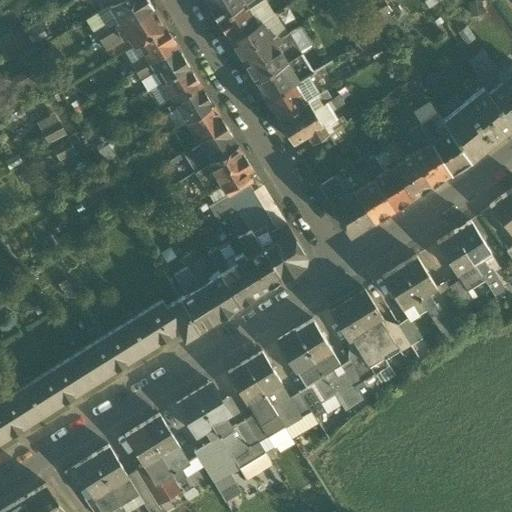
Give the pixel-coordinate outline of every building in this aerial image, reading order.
[(107,28),(110,33),(121,26),(152,6),(148,0),(118,0),(113,3),(109,5),(119,22),(116,23),(115,23),(114,23),(107,28)] [(206,0),(205,1),(218,21),(244,4),(241,0),(206,0)] [(254,4),(251,0),(244,4),(248,9),(255,5),(254,4)] [(261,21),(274,13),(265,0),(260,0),(254,4),(255,5),(248,9),(256,24),(261,21)] [(481,0),(477,0),(468,1),(470,16),(484,14),(481,0)] [(218,21),(230,40),(257,24),(256,24),(248,9),(244,4),(218,21)] [(104,24),(107,28),(114,23),(115,23),(116,23),(119,22),(109,5),(85,20),(92,32),(104,24)] [(128,37),(133,46),(138,43),(164,26),(152,6),(121,26),(128,37)] [(274,13),(261,21),(271,37),(274,35),(274,34),(282,29),(284,28),(275,12),(274,13)] [(242,60),(273,41),(271,37),(261,21),(256,24),(257,24),(230,40),(242,60)] [(359,30),(365,39),(377,32),(371,22),(359,30)] [(39,23),(27,31),(35,43),(47,36),(39,23)] [(301,24),(289,32),(301,51),(313,44),(301,24)] [(121,26),(110,33),(99,39),(106,51),(128,37),(121,26)] [(138,43),(145,54),(150,62),(176,46),(164,26),(138,43)] [(475,39),(466,26),(457,33),(466,46),(475,39)] [(274,35),(271,37),(273,41),(285,34),(282,29),(274,34),(274,35)] [(285,34),(273,41),(286,61),(301,51),(289,32),(285,34)] [(254,80),(286,61),(273,41),(242,60),(254,80)] [(138,43),(133,46),(123,51),(131,63),(145,54),(138,43)] [(162,82),(189,66),(176,46),(150,62),(162,82)] [(60,49),(41,60),(48,71),(66,60),(60,49)] [(301,51),(286,61),(298,80),(308,74),(313,71),(312,71),(301,51)] [(136,71),(150,62),(145,54),(131,63),(136,71)] [(293,83),(298,80),(286,61),(254,80),(266,100),(293,83)] [(149,90),(162,82),(150,62),(136,71),(135,71),(140,79),(147,91),(149,90)] [(511,62),(493,77),(499,85),(511,74),(511,62)] [(162,82),(171,97),(174,102),(201,85),(189,66),(162,82)] [(307,101),(317,95),(320,93),(308,74),(298,80),(293,83),(305,102),(307,101)] [(511,74),(499,85),(488,93),(511,123),(511,74)] [(162,82),(149,90),(159,104),(163,101),(171,97),(162,82)] [(266,100),(278,119),(305,103),(305,102),(293,83),(266,100)] [(177,107),(186,122),(213,105),(201,85),(174,102),(177,107)] [(470,160),(511,125),(511,123),(488,93),(483,87),(442,120),(448,129),(470,160)] [(317,95),(307,101),(323,127),(338,118),(327,101),(322,104),(317,95)] [(167,107),(174,102),(171,97),(163,101),(167,107)] [(307,101),(305,102),(305,103),(278,119),(292,142),(306,132),(312,142),(326,133),(327,133),(326,132),(323,127),(307,101)] [(170,112),(177,107),(174,102),(167,107),(170,112)] [(213,105),(186,122),(198,142),(225,125),(213,105)] [(177,107),(170,112),(166,114),(175,128),(186,122),(177,107)] [(57,111),(38,121),(49,142),(68,132),(57,111)] [(448,129),(442,120),(436,111),(429,116),(430,117),(436,126),(437,132),(439,135),(448,129)] [(449,173),(470,160),(448,129),(439,135),(437,132),(436,126),(430,117),(419,124),(449,173)] [(339,124),(326,132),(327,133),(326,133),(333,144),(347,135),(339,124)] [(430,185),(449,173),(419,124),(408,131),(414,140),(419,143),(421,146),(411,153),(430,185)] [(208,162),(208,163),(237,145),(225,125),(198,142),(210,160),(208,162)] [(60,159),(77,151),(69,134),(52,142),(60,159)] [(391,157),(393,158),(396,162),(403,158),(392,140),(381,147),(388,159),(391,157)] [(182,151),(194,171),(208,163),(208,162),(210,160),(198,142),(182,151)] [(108,143),(97,150),(104,162),(116,155),(108,143)] [(251,167),(237,145),(208,163),(221,184),(227,194),(229,193),(242,185),(236,176),(251,167)] [(411,197),(430,185),(411,153),(403,158),(396,162),(393,158),(389,161),(411,197)] [(364,162),(373,177),(383,170),(374,155),(364,162)] [(391,209),(411,197),(389,161),(385,163),(388,167),(383,170),(373,177),(372,177),(391,209)] [(221,184),(208,163),(194,171),(207,192),(221,184)] [(342,171),(333,176),(344,194),(349,191),(347,187),(351,185),(342,171)] [(319,185),(330,203),(344,194),(333,176),(319,185)] [(373,221),(391,209),(372,177),(357,186),(355,182),(351,185),(373,221)] [(249,227),(254,234),(268,226),(266,223),(270,221),(252,191),(246,182),(242,185),(229,193),(239,210),(249,227)] [(221,184),(207,192),(213,202),(227,194),(221,184)] [(262,185),(252,191),(270,221),(266,223),(268,226),(271,230),(280,225),(285,222),(262,185)] [(349,191),(344,194),(330,203),(344,227),(358,230),(373,221),(351,185),(347,187),(349,191)] [(227,194),(213,202),(208,206),(218,223),(239,210),(229,193),(227,194)] [(489,205),(511,235),(511,234),(511,202),(505,193),(489,205)] [(453,231),(472,263),(481,257),(489,252),(470,220),(453,231)] [(261,246),(280,278),(300,266),(303,252),(285,222),(280,225),(282,229),(277,231),(280,235),(261,246)] [(268,226),(254,234),(261,246),(280,235),(277,231),(282,229),(280,225),(271,230),(268,226)] [(236,236),(248,255),(261,246),(254,234),(249,227),(236,236)] [(436,242),(455,273),(472,263),(453,231),(436,242)] [(234,257),(238,254),(228,239),(217,246),(226,262),(225,263),(227,267),(236,262),(234,257)] [(220,272),(227,267),(225,263),(226,262),(217,246),(207,252),(220,272)] [(241,252),(238,254),(260,291),(280,278),(261,246),(248,255),(244,257),(241,252)] [(492,271),(493,270),(499,267),(489,252),(481,257),(489,269),(492,271)] [(187,253),(181,257),(218,317),(239,304),(220,272),(207,280),(205,276),(209,274),(199,258),(193,262),(187,253)] [(227,267),(220,272),(239,304),(260,291),(238,254),(234,257),(236,262),(227,267)] [(399,265),(418,296),(427,291),(435,286),(416,254),(399,265)] [(198,330),(218,317),(181,257),(174,261),(180,270),(174,274),(184,290),(188,287),(191,291),(179,298),(198,330)] [(489,269),(481,257),(472,263),(480,275),(489,269)] [(480,275),(472,263),(455,273),(459,279),(466,291),(467,290),(483,280),(480,275)] [(401,307),(410,301),(418,296),(399,265),(381,276),(401,307)] [(484,280),(493,295),(494,295),(494,294),(503,288),(503,289),(504,288),(493,270),(492,271),(489,269),(480,275),(483,280),(484,280)] [(449,285),(461,306),(473,299),(467,290),(466,291),(459,279),(449,285)] [(346,298),(365,329),(381,320),(383,319),(363,287),(346,298)] [(439,311),(427,291),(418,296),(426,309),(430,317),(439,311)] [(426,309),(418,296),(410,301),(418,314),(426,309)] [(161,300),(128,321),(145,348),(177,328),(183,338),(197,330),(198,330),(179,298),(178,298),(165,307),(161,300)] [(348,340),(352,338),(365,329),(346,298),(329,308),(348,340)] [(408,317),(409,319),(418,314),(410,301),(401,307),(408,317)] [(430,317),(445,340),(453,333),(440,312),(439,311),(430,317)] [(408,317),(397,324),(410,345),(420,338),(409,319),(408,317)] [(295,329),(314,361),(332,351),(312,319),(295,329)] [(388,330),(381,320),(365,329),(373,341),(387,332),(388,332),(388,330)] [(128,321),(76,354),(93,381),(145,348),(128,321)] [(399,352),(410,345),(397,324),(388,330),(388,332),(387,332),(394,344),(399,352)] [(278,340),(297,372),(314,361),(295,329),(278,340)] [(373,341),(365,329),(352,338),(361,352),(366,361),(368,364),(381,355),(380,353),(373,341)] [(373,341),(380,353),(394,344),(387,332),(373,341)] [(349,360),(361,352),(352,338),(348,340),(347,356),(349,360)] [(244,361),(263,393),(279,383),(281,382),(261,350),(244,361)] [(314,361),(322,373),(331,368),(339,362),(332,351),(314,361)] [(361,352),(349,360),(350,360),(357,356),(362,364),(366,361),(361,352)] [(76,354),(24,387),(41,414),(93,381),(76,354)] [(387,365),(381,355),(368,364),(374,373),(374,372),(387,365)] [(357,356),(350,360),(362,380),(374,373),(368,364),(366,361),(362,364),(357,356)] [(362,381),(362,380),(350,360),(349,360),(339,366),(341,369),(352,386),(353,385),(354,386),(362,381)] [(248,402),(250,401),(263,393),(244,361),(227,372),(246,404),(248,402)] [(322,373),(314,361),(297,372),(305,384),(308,382),(312,379),(322,373)] [(375,381),(377,386),(394,375),(387,365),(374,372),(378,378),(375,381)] [(334,374),(331,368),(322,373),(334,394),(341,404),(345,410),(362,398),(354,386),(353,385),(352,386),(341,369),(334,374)] [(362,381),(370,394),(378,389),(377,386),(375,381),(378,378),(374,372),(374,373),(362,380),(362,381)] [(312,379),(324,400),(334,394),(322,373),(312,379)] [(310,385),(325,411),(327,413),(341,404),(334,394),(324,400),(312,379),(308,382),(310,385)] [(193,392),(212,424),(225,416),(229,413),(221,400),(210,382),(193,392)] [(288,398),(279,383),(263,393),(276,413),(284,426),(299,417),(300,417),(288,398)] [(310,385),(298,392),(310,412),(313,417),(325,411),(310,385)] [(0,401),(0,440),(41,414),(24,387),(0,401)] [(195,435),(203,430),(212,424),(193,392),(175,403),(176,403),(195,435)] [(300,418),(310,412),(298,392),(288,398),(300,417),(299,417),(300,418)] [(276,413),(263,393),(250,401),(256,412),(254,413),(260,423),(276,413)] [(221,400),(229,413),(231,417),(240,411),(230,394),(221,400)] [(250,401),(248,402),(254,413),(256,412),(250,401)] [(284,426),(291,438),(317,423),(313,417),(310,412),(300,418),(299,417),(284,426)] [(284,426),(276,413),(260,423),(254,413),(253,414),(267,436),(284,426)] [(142,424),(161,456),(178,445),(159,414),(142,424)] [(244,419),(257,441),(258,442),(267,436),(253,414),(244,419)] [(212,424),(220,436),(232,428),(232,427),(225,416),(212,424)] [(248,446),(257,441),(244,419),(235,425),(248,446)] [(124,435),(143,465),(144,466),(161,456),(142,424),(124,435)] [(220,436),(212,424),(203,430),(210,441),(211,441),(220,436)] [(235,425),(232,427),(232,428),(220,436),(239,468),(245,478),(270,462),(264,452),(258,442),(257,441),(248,446),(235,425)] [(291,438),(284,426),(267,436),(274,448),(291,438)] [(213,482),(213,483),(230,473),(239,468),(220,436),(211,441),(210,441),(193,451),(197,456),(203,466),(213,482)] [(91,456),(110,488),(128,477),(127,476),(108,445),(91,456)] [(188,462),(178,445),(161,456),(171,472),(180,467),(188,462)] [(74,466),(93,498),(110,488),(91,456),(74,466)] [(171,472),(161,456),(144,466),(143,465),(135,470),(155,503),(181,488),(177,482),(171,472)] [(186,474),(187,476),(203,466),(197,456),(188,462),(180,467),(185,475),(186,474)] [(171,472),(177,482),(186,476),(185,475),(180,467),(171,472)] [(143,503),(146,508),(155,503),(135,470),(127,476),(128,477),(137,492),(136,492),(143,503)] [(230,473),(213,483),(225,502),(242,492),(230,473)] [(186,474),(185,475),(186,476),(177,482),(181,488),(183,491),(188,500),(198,494),(187,476),(186,474)] [(137,492),(128,477),(110,488),(119,503),(136,492),(137,492)] [(22,498),(30,511),(67,511),(46,484),(22,498)] [(93,498),(101,511),(103,511),(119,503),(110,488),(93,498)] [(119,503),(125,511),(128,511),(143,503),(136,492),(119,503)] [(30,511),(22,498),(0,511),(30,511)] [(125,511),(119,503),(103,511),(125,511)]
